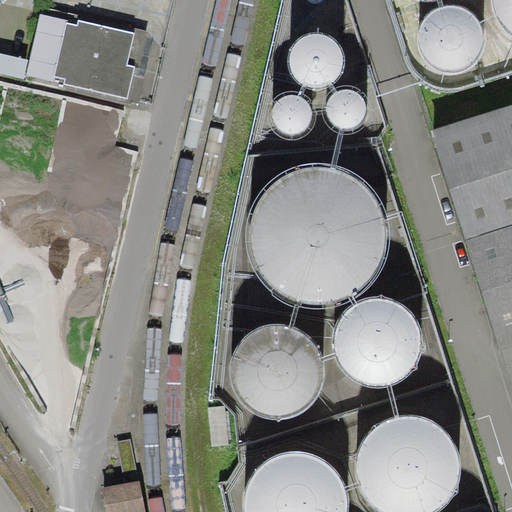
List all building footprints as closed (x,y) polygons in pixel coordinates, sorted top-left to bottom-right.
[(146,32),(40,7),(28,58),(24,77),(23,80),(129,105),(130,100),(135,101),(143,64),(138,63),(146,32)] [(466,12),(453,13),(443,19),(435,27),(431,38),(430,50),(434,61),(441,70),(451,76),(462,79),(472,78),(483,73),(491,64),(496,54),(497,42),(494,31),(487,21),(477,15),(466,12)] [(333,39),(320,36),(310,39),(302,45),(297,52),(294,62),(296,73),(300,81),(307,87),(316,91),(323,92),(333,90),(341,85),(347,77),(349,71),(350,61),(347,52),(341,44),(333,39)] [(0,71),(24,77),(28,58),(0,50),(0,71)] [(357,93),(353,94),(346,96),(340,101),(337,108),(336,115),(336,119),(339,126),(343,131),(350,135),(358,136),(365,135),(371,131),(376,125),(378,119),(378,111),(376,104),(371,99),(365,95),(357,93)] [(304,99),(295,99),(288,102),(283,107),(279,113),(278,121),(281,130),(286,136),(292,139),(300,141),(305,140),(311,137),(317,132),(320,125),(321,120),(320,113),(316,106),(310,101),(304,99)] [(511,106),(429,134),(464,241),(511,225),(511,106)] [(344,172),(312,173),(289,184),(272,202),(261,224),(259,249),(271,282),(288,300),(310,311),(347,312),(370,302),(388,285),(399,263),(402,244),(398,219),(386,197),(368,181),(344,172)] [(511,225),(464,241),(500,348),(511,343),(511,225)] [(397,305),(376,308),(363,316),(353,328),(348,343),(348,358),(352,369),(361,382),(374,390),(389,394),(410,390),(423,382),(432,369),(437,347),(433,332),(425,319),(412,310),(397,305)] [(305,337),(292,334),(277,336),(263,343),(253,354),(247,368),(246,386),(251,400),(261,412),(275,419),(285,422),(300,420),(314,414),(325,403),(333,385),(333,370),(328,356),(318,344),(305,337)] [(511,343),(500,348),(511,386),(511,343)] [(426,418),(405,421),(388,430),(375,445),(368,463),(367,483),(375,505),(382,511),(465,511),(471,506),(479,488),(480,467),(474,448),(462,432),(445,422),(426,418)] [(306,454),(285,457),(268,466),(255,481),(248,500),(247,511),(359,511),(360,503),(354,484),(342,469),(325,458),(306,454)] [(139,511),(134,486),(99,492),(102,511),(139,511)]
